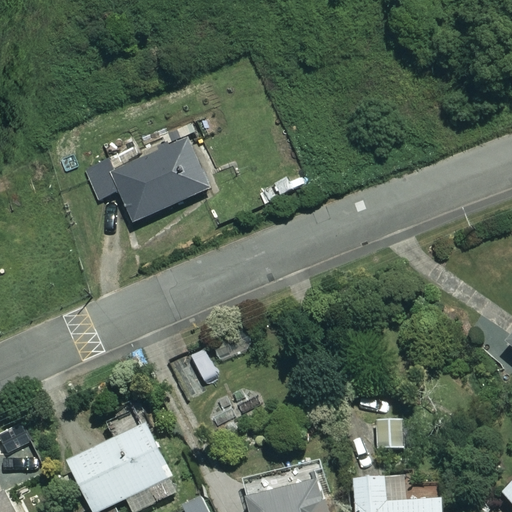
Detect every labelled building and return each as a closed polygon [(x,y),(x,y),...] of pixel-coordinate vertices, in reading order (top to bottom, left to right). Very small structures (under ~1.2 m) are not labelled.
[(207,138),(200,122),(167,137),(170,145),(141,158),(137,148),(87,170),(101,201),(122,192),(137,224),(213,189),(193,144),(207,138)] [(405,419),(380,420),(381,450),(405,449),(405,419)] [(141,511),(184,491),(151,424),(73,463),(96,511),(103,511),(130,499),(136,511),(141,511)] [(389,478),(358,479),(359,511),(447,511),(447,500),(390,503),(389,478)] [(0,511),(21,511),(11,491),(0,496),(0,511)] [(212,511),(205,497),(185,507),(187,511),(212,511)] [(332,511),(329,498),(271,511),(332,511)]
